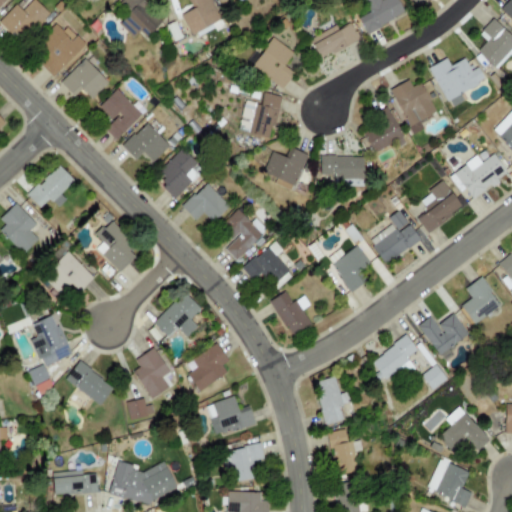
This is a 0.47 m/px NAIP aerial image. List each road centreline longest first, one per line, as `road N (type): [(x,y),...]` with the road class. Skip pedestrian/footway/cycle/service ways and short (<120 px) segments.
road 1 (tertiary): [(0,71),(235,314),(283,406),(300,511)]
road 2 (residential): [(270,373),(363,323),(511,207)]
road 3 (residential): [(459,0),(340,78),(318,109)]
